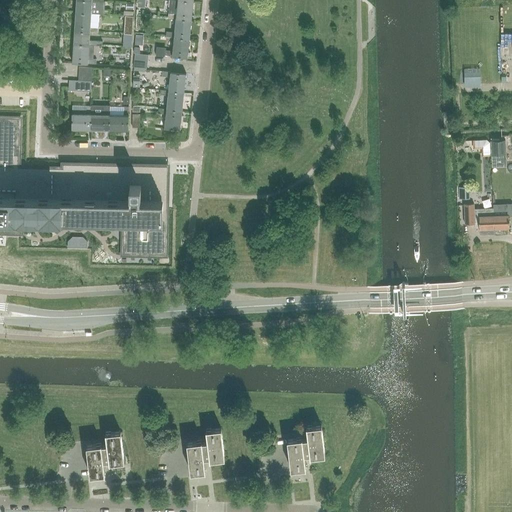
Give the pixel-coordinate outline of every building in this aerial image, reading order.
[(84,0),(76,0),(75,12),(91,13),(104,14),(105,1),(103,1),(100,1),(84,0)] [(191,20),(193,1),(178,0),(177,0),(172,0),(171,13),(168,13),(168,18),(176,19),(191,20)] [(90,27),(91,13),(75,12),(74,31),(90,32),(98,32),(98,28),(90,27)] [(189,39),(191,20),(176,19),(174,33),(166,32),(166,36),(174,37),(189,39)] [(89,40),(90,32),(74,31),(73,43),(94,45),(102,45),(102,41),(89,40)] [(187,57),(189,39),(174,37),(173,51),(164,50),(164,55),(187,57)] [(93,58),(94,45),(73,43),(72,62),(96,63),(96,59),(93,58)] [(148,54),(135,53),(134,60),(147,61),(148,54)] [(168,90),(184,92),(186,73),(162,71),(162,76),(170,77),(168,90)] [(464,72),(464,84),(479,85),(479,73),(464,72)] [(91,81),(78,80),(69,80),(69,90),(91,92),(91,81)] [(184,92),(168,90),(160,89),(160,94),(168,95),(166,109),(182,111),(184,92)] [(72,109),(71,129),(90,129),(91,114),(91,106),(91,105),(86,105),(86,110),(72,109)] [(91,114),(90,129),(109,130),(109,114),(110,106),(105,106),(105,107),(91,106),(91,114)] [(109,114),(109,130),(128,130),(128,106),(123,106),(123,114),(109,114)] [(182,111),(166,109),(158,108),(158,113),(166,114),(165,128),(180,129),(182,111)] [(0,129),(0,231),(20,232),(20,226),(21,212),(40,213),(43,213),(52,213),(103,214),(139,215),(142,215),(142,233),(165,233),(166,209),(166,206),(166,185),(167,166),(141,166),(135,166),(89,165),(82,165),(79,164),(74,164),(64,164),(64,168),(37,168),(36,168),(18,167),(19,139),(19,137),(19,135),(19,130),(0,129)] [(490,140),(491,155),(506,154),(505,140),(490,140)] [(460,199),(469,198),(470,198),(470,189),(459,189),(460,199)] [(494,228),(493,208),(474,209),(474,203),(464,204),(465,224),(474,224),(474,222),(478,222),(479,229),(494,228)] [(494,228),(509,227),(509,217),(511,216),(511,203),(493,205),(493,208),(494,228)] [(67,242),(67,248),(87,249),(87,242),(83,237),(77,237),(72,237),(67,242)] [(310,457),(325,455),(321,425),(306,427),(308,439),(302,440),(302,437),(287,439),(291,470),(306,468),(305,455),(307,455),(310,455),(310,457)] [(210,460),(225,458),(221,428),(206,430),(207,442),(202,443),(202,440),(187,442),(191,472),(206,470),(204,458),(207,458),(209,458),(210,460)] [(109,461),(109,463),(124,462),(121,431),(106,433),(107,445),(102,446),(102,443),(87,445),(90,475),(105,473),(104,461),(107,461),(109,461)]
